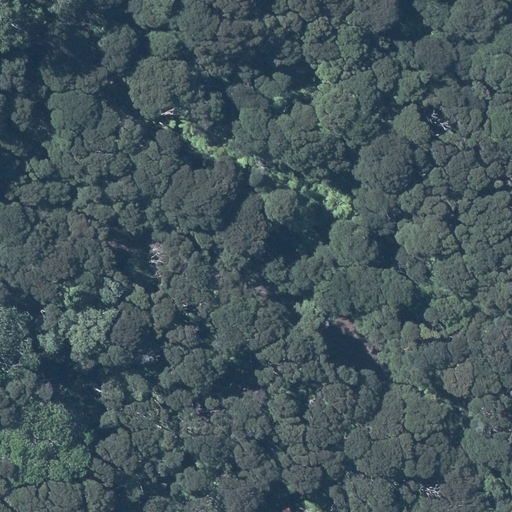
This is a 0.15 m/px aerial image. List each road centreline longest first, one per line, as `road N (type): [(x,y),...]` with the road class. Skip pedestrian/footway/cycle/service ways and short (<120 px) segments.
road 1 (track): [(218,271),(310,323),(438,447),(453,511)]
road 2 (unclassified): [(0,204),(181,251),(218,271)]
